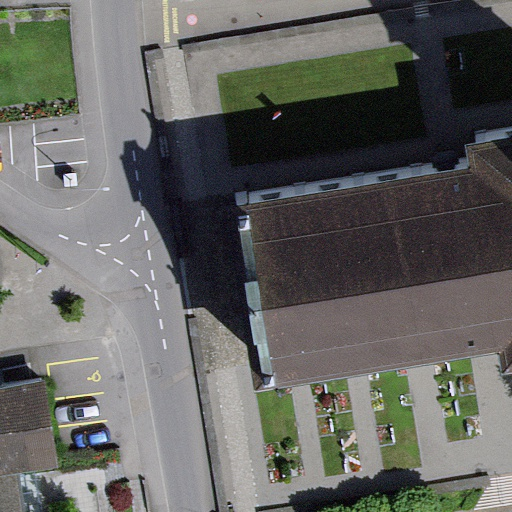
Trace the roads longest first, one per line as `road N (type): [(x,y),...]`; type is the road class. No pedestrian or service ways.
road 1 (residential): [(143,245),(193,511)]
road 2 (residential): [(121,0),(143,245)]
road 3 (residential): [(143,245),(83,241),(0,199)]
